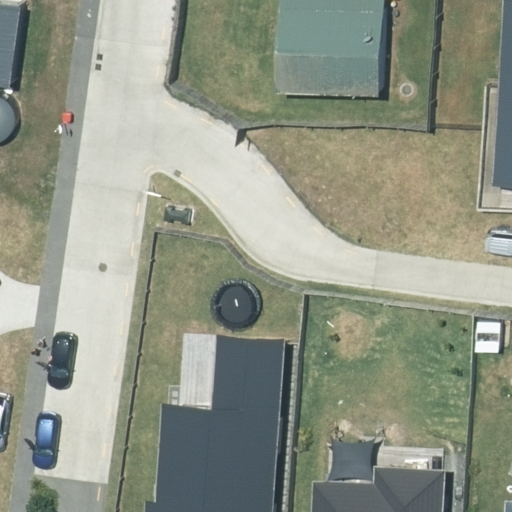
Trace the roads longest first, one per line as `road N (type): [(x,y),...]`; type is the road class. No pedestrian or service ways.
road 1 (residential): [(117,116),(195,144),(267,197),(309,243),(380,264),(511,283)]
road 2 (residential): [(117,116),(50,511)]
